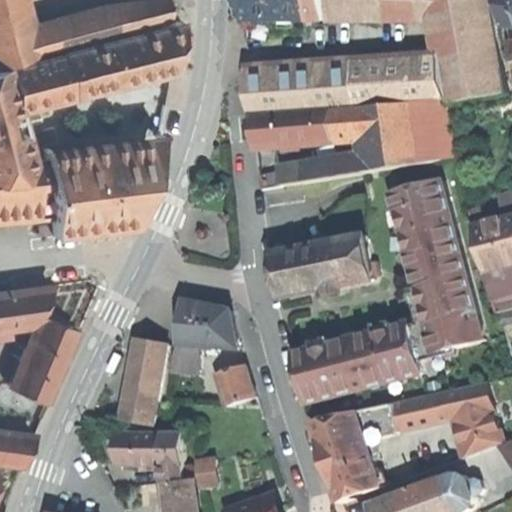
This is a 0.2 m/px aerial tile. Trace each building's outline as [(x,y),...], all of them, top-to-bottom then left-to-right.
[(28,30),(20,0),(0,0),(0,62),(34,54),(28,30)] [(166,0),(158,0),(104,9),(108,34),(168,18),(166,0)] [(244,0),(246,21),(330,21),(329,0),(244,0)] [(431,0),(329,0),(330,21),(435,20),(431,0)] [(493,0),(431,0),(435,20),(441,54),(444,68),(449,98),(449,99),(450,105),(510,95),(493,0)] [(511,0),(503,0),(508,27),(511,27),(511,0)] [(104,9),(28,30),(34,54),(108,34),(104,9)] [(180,20),(63,50),(69,95),(171,69),(175,47),(180,20)] [(17,108),(69,95),(63,50),(7,65),(17,108)] [(289,109),(449,98),(444,68),(286,78),(289,109)] [(269,110),(289,109),(286,78),(267,80),(269,110)] [(254,111),(269,110),(267,80),(252,81),(254,111)] [(449,99),(439,100),(449,159),(460,157),(450,105),(449,99)] [(439,100),(422,102),(432,162),(449,159),(439,100)] [(422,102),(361,107),(364,138),(367,157),(369,174),(432,164),(432,162),(422,102)] [(324,142),(364,138),(361,107),(321,112),(324,142)] [(258,149),(324,142),(321,112),(255,119),(257,134),(258,149)] [(35,177),(43,178),(150,164),(159,135),(29,150),(35,177)] [(369,176),(369,174),(367,157),(305,168),(307,185),(369,176)] [(47,214),(50,234),(133,223),(150,164),(43,178),(47,214)] [(287,188),(307,185),(305,168),(285,172),(287,188)] [(265,191),(287,188),(285,172),(263,176),(265,191)] [(299,354),(313,406),(428,374),(423,359),(489,341),(446,182),(397,196),(401,213),(404,212),(415,252),(411,253),(417,272),(421,288),(425,287),(434,321),(412,327),(411,324),(395,328),(396,331),(378,336),(378,333),(360,338),(362,342),(338,349),(337,347),(335,348),(317,353),(316,350),(299,354)] [(511,191),(474,211),(478,228),(511,219),(511,191)] [(31,236),(50,234),(47,214),(29,216),(31,236)] [(511,267),(511,219),(478,228),(490,274),(493,273),(511,267)] [(282,279),(286,300),(378,281),(369,238),(277,257),(282,279)] [(511,296),(511,267),(493,273),(500,299),(511,296)] [(0,322),(37,317),(38,314),(48,285),(0,291),(0,322)] [(511,312),(511,296),(500,299),(504,315),(511,312)] [(235,311),(186,302),(184,345),(204,347),(244,350),(239,331),(235,311)] [(75,330),(38,314),(37,317),(7,385),(44,401),(75,330)] [(335,345),(335,348),(337,347),(338,349),(362,342),(360,338),(335,345)] [(143,340),(138,363),(168,368),(171,348),(143,340)] [(201,373),(204,347),(184,345),(181,345),(174,360),(172,370),(201,373)] [(121,350),(118,349),(109,369),(117,372),(123,357),(125,352),(121,350)] [(135,383),(132,400),(162,405),(168,368),(138,363),(135,383)] [(231,403),(233,407),(260,399),(250,367),(224,375),(227,385),(223,386),(229,404),(231,403)] [(488,389),(452,401),(457,417),(470,458),(496,449),(495,445),(505,441),(488,389)] [(451,396),(433,400),(438,422),(457,417),(452,401),(451,396)] [(128,423),(158,428),(162,405),(132,400),(128,423)] [(433,400),(415,404),(421,427),(438,422),(433,400)] [(415,404),(399,408),(404,432),(421,427),(415,404)] [(399,405),(386,408),(392,437),(404,434),(404,432),(399,408),(399,405)] [(386,408),(363,413),(371,444),(392,437),(386,408)] [(318,423),(329,458),(371,444),(363,413),(318,423)] [(33,436),(0,430),(0,463),(20,467),(33,436)] [(128,468),(167,467),(166,435),(128,436),(128,453),(128,468)] [(166,435),(167,467),(187,456),(188,435),(166,435)] [(337,482),(345,505),(387,491),(371,444),(329,458),(337,482)] [(511,444),(503,449),(511,463),(511,444)] [(480,458),(483,469),(501,462),(498,452),(480,458)] [(167,467),(168,484),(196,481),(194,456),(187,456),(167,467)] [(199,464),(202,488),(222,485),(218,461),(199,464)] [(170,511),(199,511),(196,481),(168,484),(170,503),(170,511)] [(162,504),(170,503),(168,484),(161,484),(162,504)] [(278,511),(273,497),(230,511),(278,511)]
